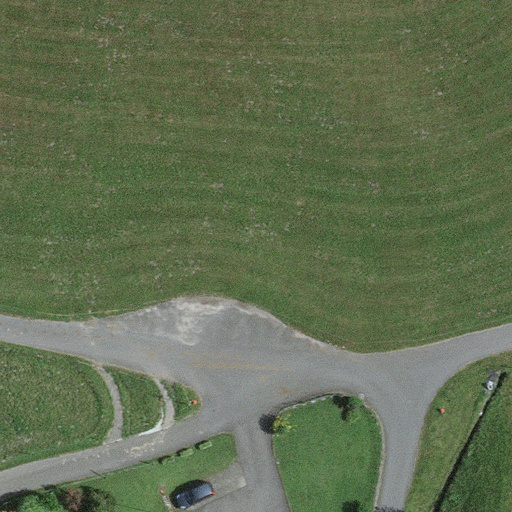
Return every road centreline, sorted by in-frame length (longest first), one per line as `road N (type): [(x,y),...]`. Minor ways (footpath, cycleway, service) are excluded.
road 1 (track): [(0,488),(126,453),(230,412),(249,370)]
road 2 (track): [(410,373),(387,511)]
